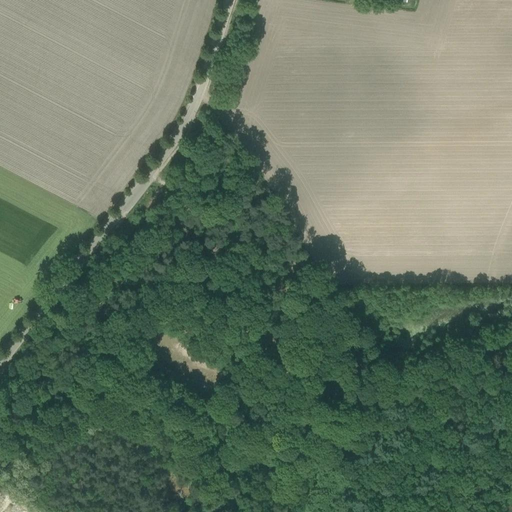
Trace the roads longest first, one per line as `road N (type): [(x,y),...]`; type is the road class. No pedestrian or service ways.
road 1 (unclassified): [(0,364),(184,127),(229,0)]
road 2 (track): [(140,351),(37,472),(0,452)]
